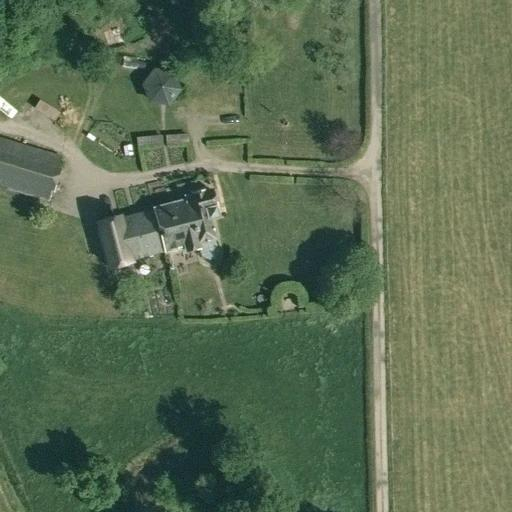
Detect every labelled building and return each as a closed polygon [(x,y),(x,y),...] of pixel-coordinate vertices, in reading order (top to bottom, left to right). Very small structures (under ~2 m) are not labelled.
[(172,72),(155,70),(145,83),(150,101),(169,104),(179,89),(172,72)] [(26,147),(0,138),(0,184),(15,189),(26,147)] [(60,156),(27,147),(15,189),(48,199),(60,156)] [(155,209),(166,250),(167,252),(166,252),(185,247),(186,251),(200,247),(199,243),(215,239),(210,217),(216,216),(214,210),(216,209),(211,190),(205,191),(204,189),(191,192),(192,195),(186,196),(187,200),(155,209)] [(155,209),(99,224),(110,267),(132,261),(132,259),(166,250),(155,209)]
